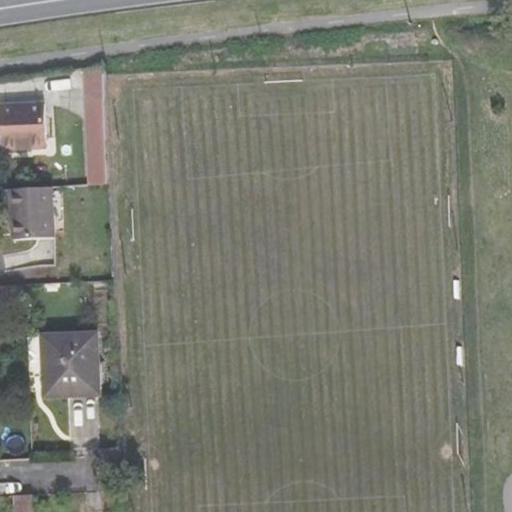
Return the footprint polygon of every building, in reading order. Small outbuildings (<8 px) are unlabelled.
[(105,101),(103,67),(84,69),(86,101),(105,101)] [(3,151),(48,149),(45,104),(1,105),(3,151)] [(87,110),(89,182),(107,181),(105,110),(87,110)] [(55,238),(53,190),(12,192),(14,240),(55,238)] [(0,297),(26,296),(25,286),(0,287),(0,297)] [(70,381),(100,380),(98,335),(45,337),(47,397),(71,396),(70,381)] [(100,395),(100,380),(70,381),(71,396),(100,395)] [(35,511),(34,496),(16,497),(16,511),(35,511)]
